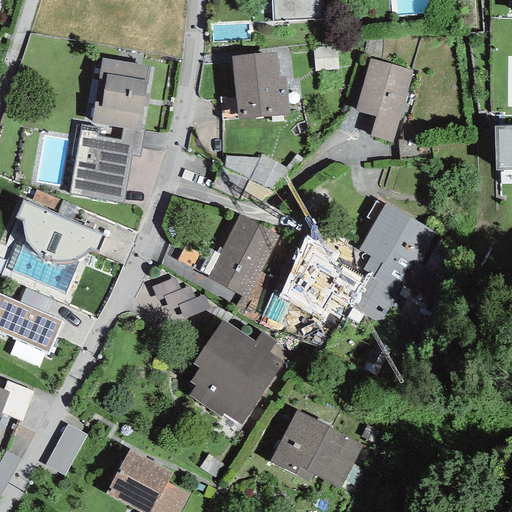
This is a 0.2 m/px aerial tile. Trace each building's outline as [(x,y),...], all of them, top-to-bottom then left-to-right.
[(271,0),(272,23),(321,20),(321,0),(271,0)] [(231,57),(238,120),(288,115),(284,77),(278,78),(276,52),(231,57)] [(151,67),(101,58),(90,126),(81,124),(69,194),(123,203),(131,156),(140,157),(144,129),(140,129),(151,67)] [(412,71),(370,59),(355,111),(375,117),(370,135),(392,143),(412,71)] [(511,125),(494,126),(495,171),(511,170),(511,125)] [(104,237),(22,200),(14,217),(21,221),(22,227),(24,234),(26,240),(29,245),(33,251),(39,256),(45,261),(52,263),(59,264),(66,263),(74,261),(84,256),(90,250),(97,253),(104,237)] [(440,237),(386,203),(358,250),(370,257),(363,269),(370,273),(352,306),(379,323),(404,284),(411,289),(440,237)] [(278,236),(238,215),(207,278),(241,296),(246,299),(260,273),(278,236)] [(338,254),(304,237),(279,295),(322,321),(328,313),(337,317),(361,277),(335,263),(338,254)] [(276,281),(260,273),(246,299),(241,296),(233,311),(257,324),(276,281)] [(163,297),(179,290),(175,278),(151,287),(157,302),(164,299),(163,297)] [(195,298),(190,286),(179,290),(163,297),(164,299),(169,311),(178,307),(177,306),(195,298)] [(62,322),(0,294),(0,332),(48,353),(62,322)] [(195,298),(177,306),(178,307),(183,320),(209,308),(203,295),(195,298)] [(254,342),(222,321),(192,363),(198,367),(189,381),(195,386),(188,396),(220,418),(223,414),(241,425),(283,362),(268,352),(276,341),(261,332),(254,342)] [(0,414),(9,392),(0,387),(0,414)] [(296,411),(270,462),(309,482),(312,475),(338,489),(362,446),(296,411)] [(86,434),(68,424),(45,465),(63,475),(86,434)] [(130,450),(105,494),(137,511),(178,511),(188,495),(168,483),(173,473),(130,450)] [(0,496),(20,459),(6,451),(0,461),(0,496)]
